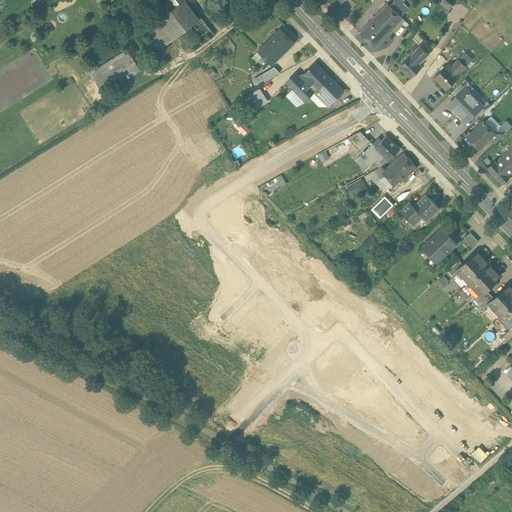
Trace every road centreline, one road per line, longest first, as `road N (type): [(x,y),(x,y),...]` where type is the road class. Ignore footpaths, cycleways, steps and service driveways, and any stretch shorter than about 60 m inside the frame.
road 1 (residential): [(384,96),(202,208),(202,223),(259,283)]
road 2 (track): [(317,511),(267,482),(210,468),(182,480),(152,511)]
road 3 (primary): [(384,96),(511,230)]
road 4 (residential): [(438,434),(345,337),(334,334),(318,346)]
road 5 (residential): [(298,373),(311,391),(418,457)]
road 6 (primary): [(293,0),(384,96)]
